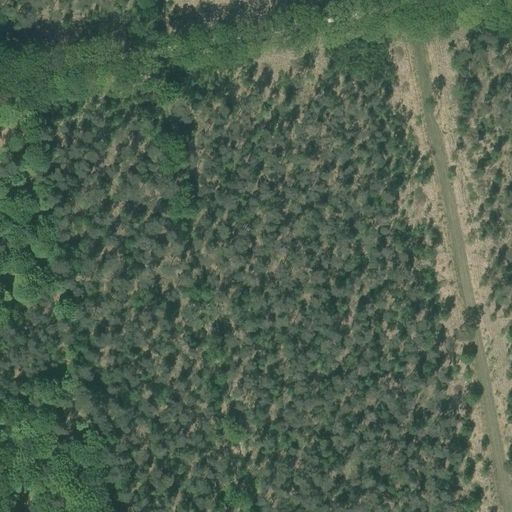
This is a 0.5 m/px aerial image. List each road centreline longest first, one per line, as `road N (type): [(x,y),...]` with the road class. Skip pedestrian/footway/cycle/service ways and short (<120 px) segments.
road 1 (track): [(407,0),(506,511)]
road 2 (track): [(445,0),(0,79)]
